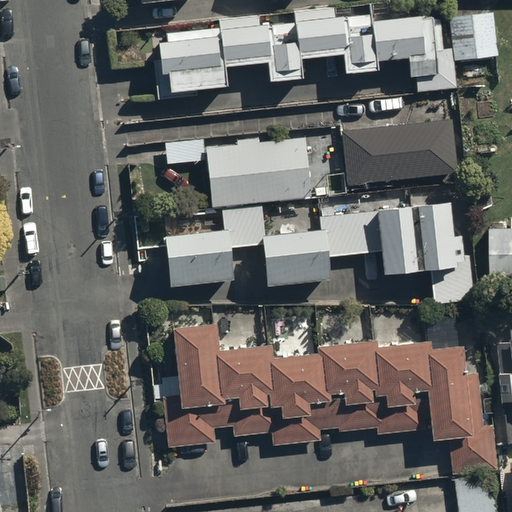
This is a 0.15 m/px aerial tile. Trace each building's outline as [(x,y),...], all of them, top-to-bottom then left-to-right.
[(419,4),(370,9),(371,21),(375,58),(407,55),(408,73),(415,72),(417,89),(459,85),(455,42),(444,43),(442,19),(439,20),(438,14),(432,14),(431,6),(419,7),(419,4)] [(342,5),(295,10),(297,29),(300,54),(343,49),(345,71),(376,68),(375,58),(371,21),(344,24),(342,5)] [(493,10),(453,13),(457,55),(497,52),(493,10)] [(269,16),(219,21),(223,62),(274,57),(276,80),(302,77),(300,54),(297,29),(271,32),(269,16)] [(219,21),(156,28),(159,55),(152,56),(156,95),(198,90),(197,87),(226,83),(223,62),(219,21)] [(342,126),(347,179),(455,168),(450,115),(342,126)] [(205,140),(211,201),(310,191),(304,131),(258,136),(258,131),(236,133),(237,137),(205,140)] [(165,139),(167,162),(203,159),(202,136),(165,139)] [(411,196),(417,267),(431,266),(434,299),(473,296),(463,191),(411,196)] [(358,209),(362,253),(384,251),(386,270),(417,267),(411,196),(378,199),(379,207),(358,209)] [(224,221),(170,226),(176,282),(232,276),(228,243),(265,239),(263,224),(261,202),(223,206),(224,221)] [(263,224),(265,239),(269,284),(331,279),(329,256),(362,253),(358,209),(322,212),(322,218),(263,224)] [(511,228),(483,229),(483,270),(511,269),(511,228)] [(215,311),(171,316),(179,389),(164,391),(169,441),(215,436),(213,422),(233,420),(234,430),(272,426),(273,439),(320,434),(319,424),(338,422),(339,426),(377,422),(377,428),(424,423),(422,410),(429,410),(431,427),(466,423),(467,432),(449,434),(453,469),(496,465),(491,419),(482,419),(477,367),(465,368),(461,334),(429,337),(428,328),(377,334),(376,328),(317,334),(317,341),(271,346),(270,332),(218,338),(215,311)] [(511,337),(508,338),(511,372),(498,373),(501,401),(511,400),(511,337)] [(457,478),(460,511),(498,511),(495,474),(457,478)]
